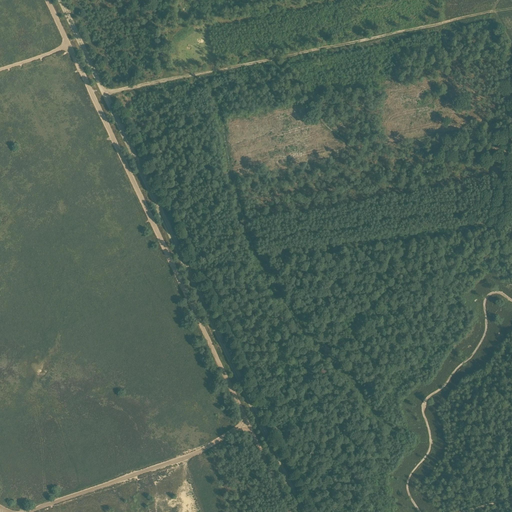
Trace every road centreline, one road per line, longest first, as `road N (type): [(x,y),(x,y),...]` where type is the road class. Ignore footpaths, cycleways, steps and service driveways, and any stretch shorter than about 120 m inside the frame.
road 1 (track): [(289,511),(46,0)]
road 2 (track): [(303,511),(105,93)]
road 3 (track): [(189,272),(511,223)]
road 4 (track): [(26,511),(185,457),(246,422)]
road 5 (track): [(284,52),(493,11)]
road 6 (track): [(427,426),(426,400),(485,332),(485,298),(495,292),(511,300)]
road 7 (track): [(511,119),(355,147)]
road 8 (track): [(355,147),(310,107),(284,52)]
